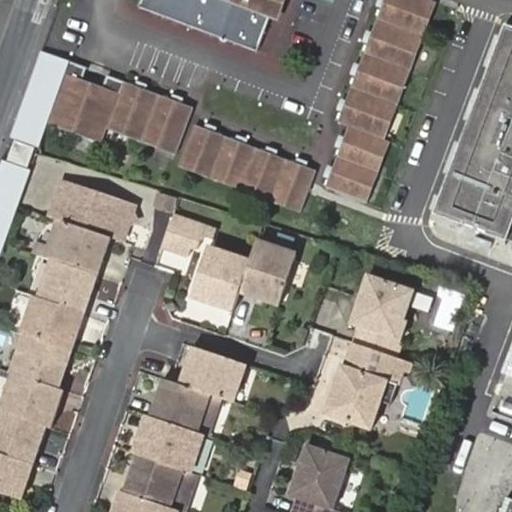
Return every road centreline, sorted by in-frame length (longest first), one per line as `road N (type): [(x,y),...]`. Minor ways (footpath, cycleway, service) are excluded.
road 1 (residential): [(133,331),(74,511)]
road 2 (residential): [(303,371),(186,334),(168,344),(133,331)]
